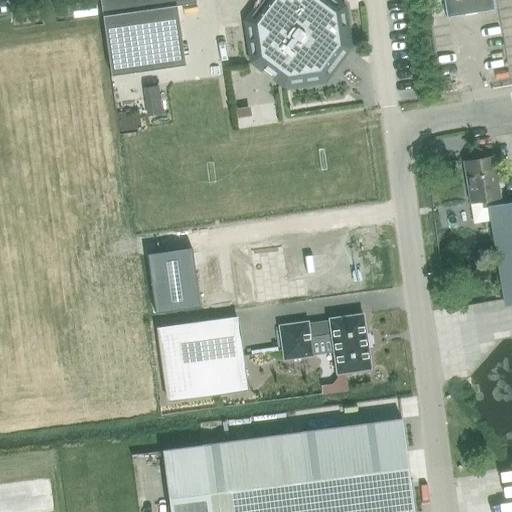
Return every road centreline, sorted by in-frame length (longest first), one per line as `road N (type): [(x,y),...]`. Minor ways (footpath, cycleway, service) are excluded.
road 1 (unclassified): [(444,511),(395,131),(511,111)]
road 2 (unknown): [(411,128),(391,74),(382,0)]
